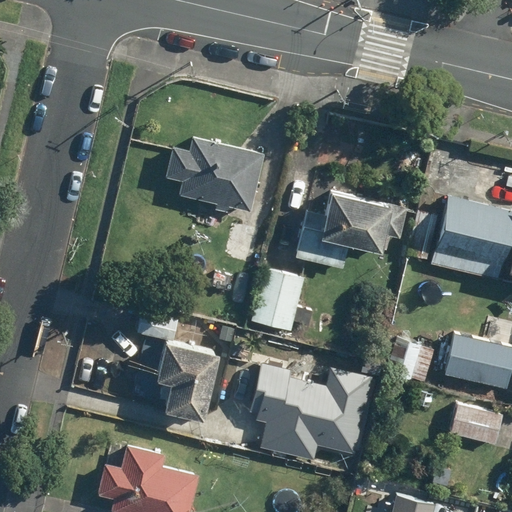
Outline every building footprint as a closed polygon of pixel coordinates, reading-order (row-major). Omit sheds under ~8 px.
[(161,173),(181,177),(178,192),(246,207),(259,149),(191,134),(188,148),(168,143),(161,173)] [(404,258),(496,280),(499,268),(511,214),(511,208),(421,186),(404,258)] [(383,201),(323,188),(314,233),(373,246),(383,201)] [(250,265),(260,227),(232,219),(221,257),(250,265)] [(511,220),(501,267),(511,269),(511,220)] [(303,276),(262,266),(252,305),(263,308),(260,321),(290,328),(303,276)] [(138,308),(133,331),(144,333),(175,340),(180,317),(138,308)] [(511,359),(511,344),(448,329),(438,370),(506,386),(511,359)] [(432,341),(400,337),(394,373),(426,378),(432,341)] [(157,385),(173,388),(167,415),(205,424),(220,358),(166,345),(157,385)] [(317,445),(354,453),(372,377),(332,368),(328,385),(291,377),(292,370),(262,363),(251,410),(270,415),(262,448),(313,459),(317,445)] [(452,401),(446,432),(492,441),(498,410),(452,401)] [(123,441),(118,463),(100,459),(93,490),(111,494),(107,509),(121,511),(185,511),(195,470),(157,462),(160,450),(123,441)] [(454,464),(430,462),(428,482),(452,485),(454,464)] [(394,486),(387,511),(435,511),(428,510),(432,496),(394,486)]
